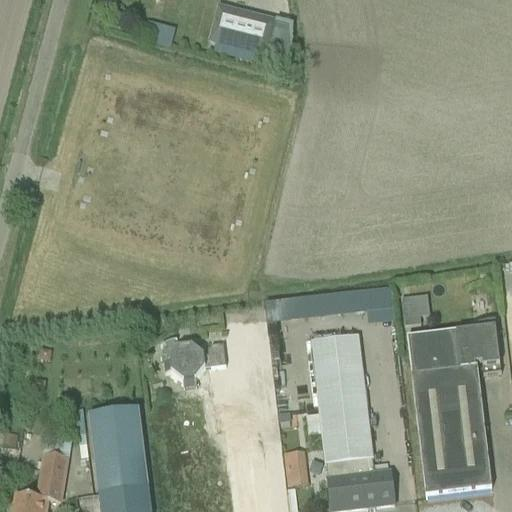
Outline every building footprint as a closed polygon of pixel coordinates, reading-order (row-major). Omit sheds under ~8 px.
[(126,9),(119,37),(180,54),(188,27),(126,9)] [(266,62),(275,27),(218,12),(209,47),(266,62)] [(390,293),(269,303),(271,325),(365,318),(366,328),(392,326),(390,293)] [(400,304),(404,332),(420,330),(417,302),(400,304)] [(455,338),(406,343),(425,502),(491,494),(488,475),(477,373),(475,373),(475,370),(482,369),(483,379),(482,379),(483,380),(501,378),(500,378),(494,326),(495,326),(495,324),(492,324),(488,324),(485,325),(482,325),(479,326),(476,327),(473,329),(470,331),(471,332),(472,336),(456,337),(455,337),(455,338)] [(372,478),(357,341),(309,347),(320,434),(329,511),(373,511),(374,511),(394,510),(390,476),(372,478)] [(161,350),(160,352),(161,352),(163,350),(164,351),(163,353),(162,355),(160,358),(160,364),(161,364),(161,362),(164,361),(165,365),(163,365),(164,378),(170,377),(182,387),(182,393),(196,391),(195,385),(204,374),(210,373),(226,371),(224,349),(216,350),(212,351),(211,352),(209,353),(207,357),(206,360),(202,360),(190,351),(189,345),(177,346),(177,349),(174,350),(173,346),(176,345),(175,344),(173,344),(170,345),(166,347),(163,348),(161,350)] [(208,405),(158,411),(169,511),(274,511),(259,380),(206,386),(208,405)] [(88,421),(99,511),(149,511),(137,415),(88,421)] [(13,511),(45,511),(47,506),(60,508),(66,465),(43,462),(37,504),(15,501),(13,511)]
